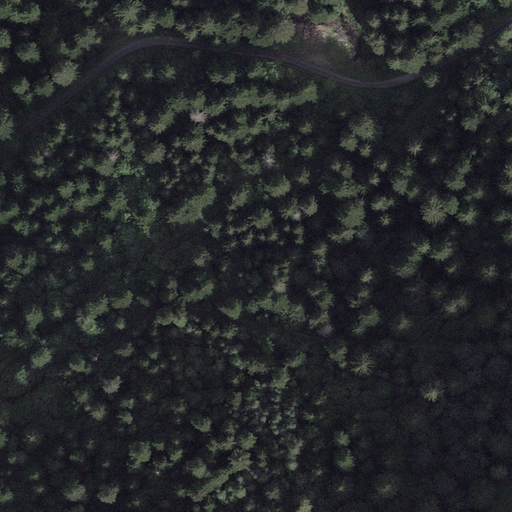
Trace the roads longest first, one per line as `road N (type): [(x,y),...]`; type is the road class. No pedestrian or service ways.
road 1 (track): [(446,63),(448,83),(392,142),(221,187),(190,231),(108,275),(76,314),(0,371)]
road 2 (track): [(0,397),(25,397),(51,366),(174,309),(328,342),(441,351),(480,346),(511,327)]
road 3 (track): [(446,63),(400,84),(369,84),(298,57),(145,40),(0,142)]
